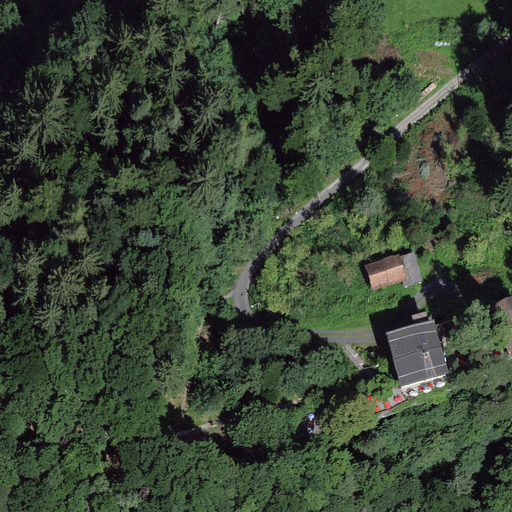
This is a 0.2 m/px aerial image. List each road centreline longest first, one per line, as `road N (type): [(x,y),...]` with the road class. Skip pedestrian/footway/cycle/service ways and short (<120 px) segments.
road 1 (track): [(242,288),(249,269),(386,137),(511,41)]
road 2 (track): [(339,336),(263,329),(242,305),(242,288)]
road 3 (track): [(339,336),(394,325),(420,298),(447,286)]
